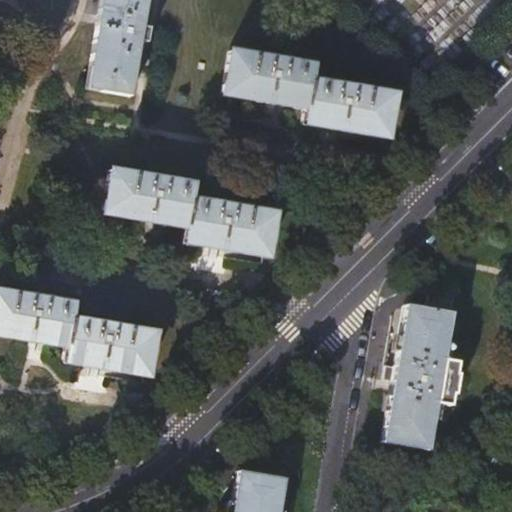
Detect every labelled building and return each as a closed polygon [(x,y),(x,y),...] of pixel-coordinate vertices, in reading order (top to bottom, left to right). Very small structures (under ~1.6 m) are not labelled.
[(101,0),(87,89),(130,96),(139,42),(146,43),(148,30),(142,29),(146,0),(101,0)] [(221,95),(303,110),(300,124),(384,139),(392,96),(353,89),(353,87),(338,84),(337,87),(309,82),(312,68),(284,63),(285,60),(269,57),(268,60),(228,54),(221,95)] [(216,207),(190,202),(192,187),(164,182),(165,180),(149,177),(148,179),(108,173),(101,215),(184,229),(181,244),(264,259),(272,217),(232,210),(233,207),(216,204),(216,207)] [(426,308),(404,304),(393,366),(391,380),(380,442),(427,450),(454,294),(429,290),(426,308)] [(96,325),(70,321),(73,306),(44,301),(44,299),(29,296),(29,299),(0,294),(0,338),(64,349),(61,363),(145,377),(152,334),(113,327),(113,325),(97,323),(96,325)] [(391,380),(393,366),(385,365),(383,379),(391,380)] [(236,470),(228,511),(277,511),(283,478),(236,470)]
